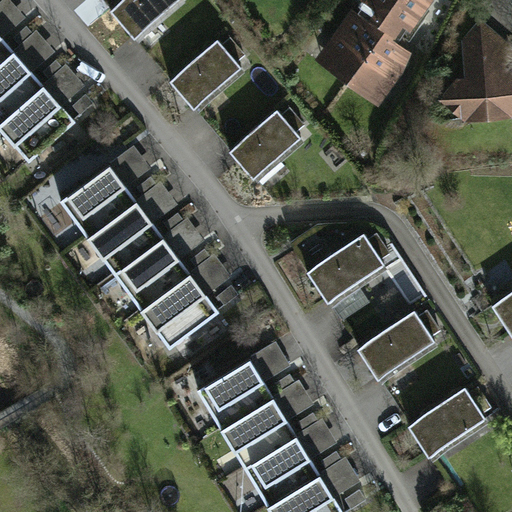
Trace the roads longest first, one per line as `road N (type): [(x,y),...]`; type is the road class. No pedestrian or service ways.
road 1 (residential): [(415,511),(238,228),(64,0)]
road 2 (unknown): [(223,207),(327,182),(387,190),(430,239),(511,364)]
